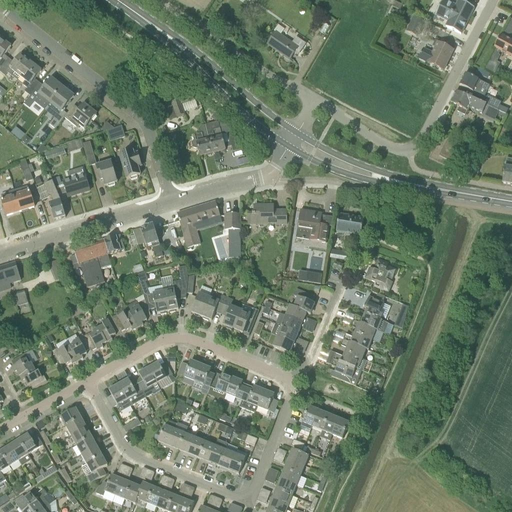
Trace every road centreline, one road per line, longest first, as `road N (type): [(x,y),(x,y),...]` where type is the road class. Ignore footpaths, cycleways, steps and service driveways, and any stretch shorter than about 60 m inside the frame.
road 1 (unclassified): [(316,102),(387,147),(407,147),(420,139),(495,0)]
road 2 (residential): [(170,201),(136,113),(0,5)]
road 3 (secondary): [(293,140),(113,0)]
road 4 (secondary): [(511,201),(394,181),(293,140)]
road 5 (residential): [(290,380),(175,337),(87,381)]
road 6 (residential): [(247,494),(231,496),(133,455),(87,381)]
road 7 (unclassified): [(316,102),(156,0)]
road 8 (residential): [(0,254),(170,201)]
road 9 (residential): [(170,201),(269,177),(293,140)]
road 10 (residential): [(247,494),(290,380)]
road 11 (residential): [(290,380),(306,369),(345,276)]
